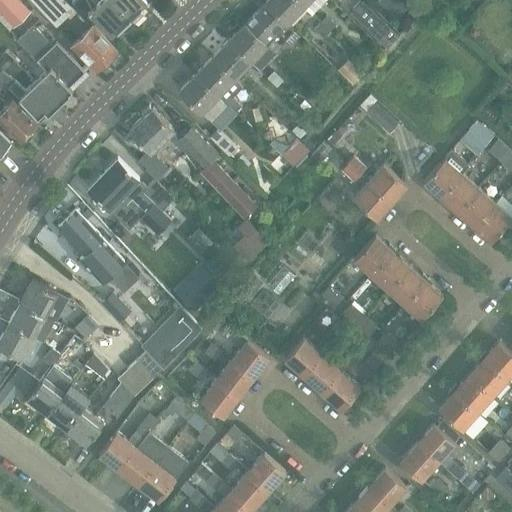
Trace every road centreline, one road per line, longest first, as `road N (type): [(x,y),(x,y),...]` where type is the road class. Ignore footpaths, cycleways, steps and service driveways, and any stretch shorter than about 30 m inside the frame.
road 1 (tertiary): [(0,228),(35,174),(205,0)]
road 2 (residential): [(476,309),(387,225),(414,195),(505,277)]
road 3 (residential): [(316,486),(242,417),(275,378),(355,444)]
road 4 (residential): [(355,444),(476,309)]
road 5 (residential): [(101,511),(0,434)]
